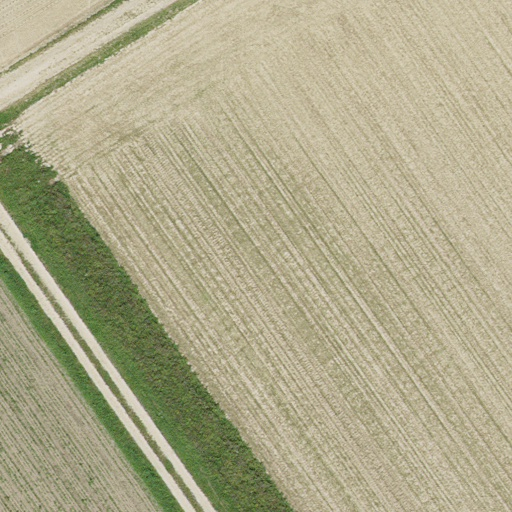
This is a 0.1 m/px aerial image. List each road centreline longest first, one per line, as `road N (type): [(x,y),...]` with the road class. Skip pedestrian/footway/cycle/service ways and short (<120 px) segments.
road 1 (track): [(0,244),(187,511)]
road 2 (track): [(0,122),(197,0)]
